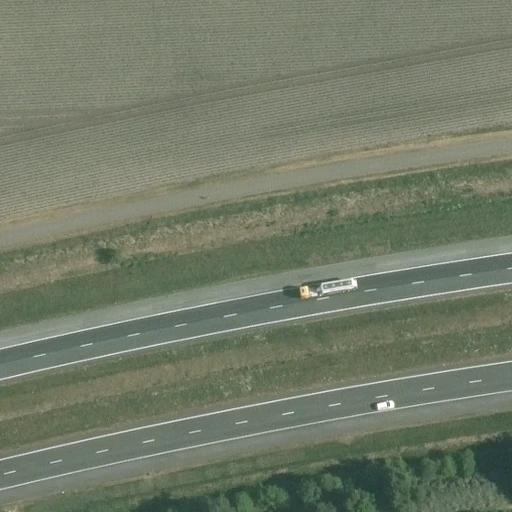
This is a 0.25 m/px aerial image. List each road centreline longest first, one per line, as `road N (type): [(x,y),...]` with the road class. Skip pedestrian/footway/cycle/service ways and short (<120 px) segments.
road 1 (motorway): [(0,477),(227,425),(511,379)]
road 2 (motorway): [(511,274),(218,315),(0,369)]
road 3 (unclassified): [(0,241),(201,197),(511,147)]
